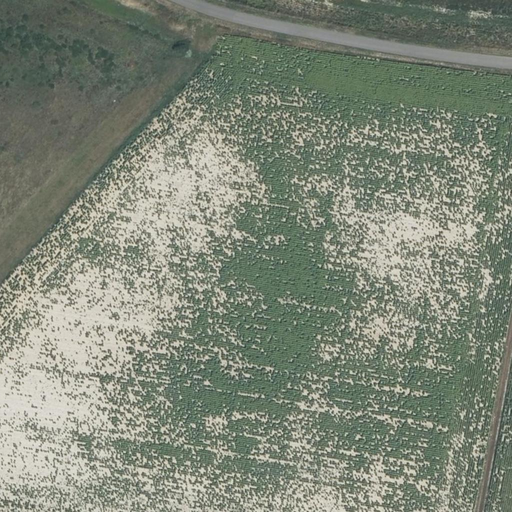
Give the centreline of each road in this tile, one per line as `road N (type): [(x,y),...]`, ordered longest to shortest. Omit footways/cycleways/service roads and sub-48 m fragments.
road 1 (unclassified): [(185,0),(406,50),(511,62)]
road 2 (track): [(474,511),(511,313)]
